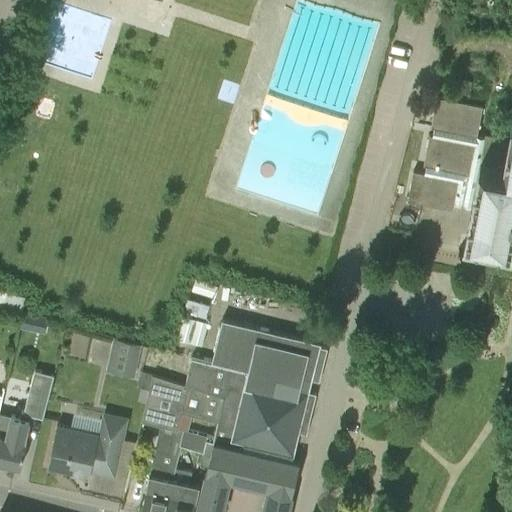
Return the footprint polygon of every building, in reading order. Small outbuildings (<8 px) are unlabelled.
[(407,197),(407,199),(423,202),(452,208),(454,199),(472,203),(484,135),(476,134),(482,104),(437,95),(436,95),(431,124),(430,125),(434,126),(432,134),(429,133),(429,135),(423,161),(423,163),(426,164),(424,171),(413,169),(412,171),(407,197)] [(472,203),(466,234),(511,243),(511,235),(511,117),(509,136),(486,132),(484,132),(484,135),(472,203)] [(218,285),(195,278),(192,289),(214,296),(218,285)] [(0,287),(0,301),(25,305),(27,291),(0,287)] [(24,313),(20,327),(30,329),(32,324),(34,316),(24,313)] [(184,316),(177,338),(189,341),(195,319),(184,316)] [(187,373),(184,382),(225,392),(219,418),(217,419),(217,420),(214,433),(215,434),(214,441),(213,443),(208,464),(208,465),(206,473),(229,479),(248,483),(285,332),(222,317),(212,359),(205,357),(192,354),(187,373)] [(196,319),(190,342),(201,345),(207,322),(196,319)] [(285,332),(248,483),(268,488),(261,511),(286,511),(299,461),(292,459),(299,431),(306,432),(316,392),(309,390),(312,378),(319,380),(327,347),(319,345),(320,341),(285,332)] [(116,337),(109,368),(133,374),(140,342),(116,337)] [(23,410),(22,411),(24,412),(30,413),(42,416),(53,374),(34,369),(24,411),(23,410)] [(139,371),(136,383),(141,384),(150,386),(153,374),(139,371)] [(149,472),(139,511),(164,511),(175,467),(180,444),(203,450),(206,439),(207,434),(183,429),(178,427),(182,410),(192,412),(217,419),(219,418),(225,392),(184,382),(153,374),(150,386),(147,402),(142,419),(161,423),(165,424),(159,452),(154,451),(149,472)] [(29,419),(30,413),(24,412),(22,411),(21,417),(0,411),(0,459),(21,465),(26,440),(24,440),(29,419)] [(56,424),(48,462),(89,472),(90,468),(113,473),(114,471),(121,437),(126,418),(104,413),(103,418),(99,433),(70,427),(56,424)] [(214,441),(215,434),(214,433),(207,432),(207,434),(206,439),(214,441)] [(175,467),(164,511),(193,511),(200,483),(189,480),(191,470),(175,467)] [(206,473),(196,510),(202,511),(220,511),(229,479),(206,473)]
